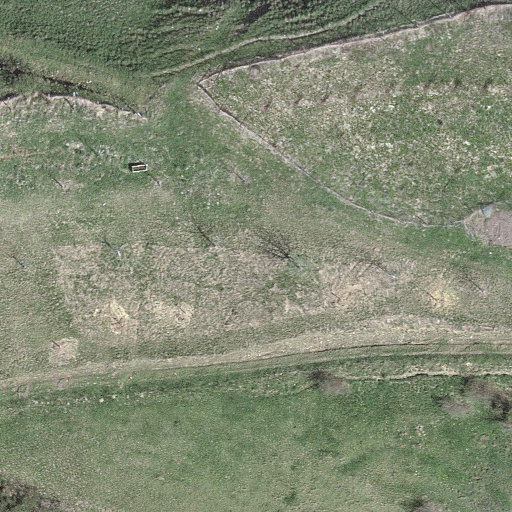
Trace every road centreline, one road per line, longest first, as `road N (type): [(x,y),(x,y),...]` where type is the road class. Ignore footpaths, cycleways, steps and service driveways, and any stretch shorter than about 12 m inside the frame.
road 1 (track): [(511,216),(155,90),(0,47)]
road 2 (track): [(0,392),(166,370),(511,346)]
